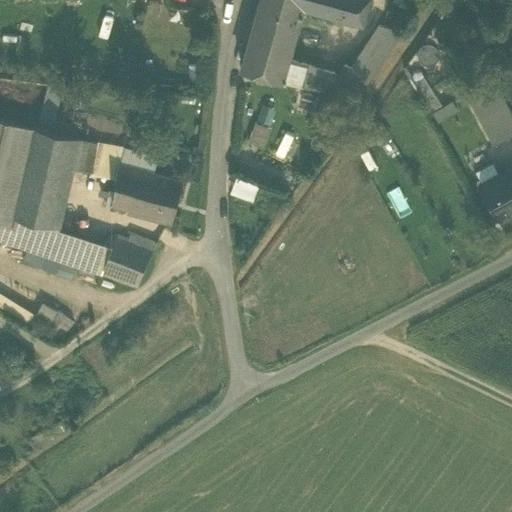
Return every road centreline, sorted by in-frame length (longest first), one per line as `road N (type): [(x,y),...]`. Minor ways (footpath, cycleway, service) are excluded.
road 1 (residential): [(244,394),(511,256)]
road 2 (residential): [(214,241),(0,390)]
road 3 (residential): [(249,0),(223,86),(214,241)]
road 4 (residential): [(70,511),(244,394)]
road 5 (track): [(370,333),(511,402)]
road 6 (residential): [(214,241),(244,394)]
